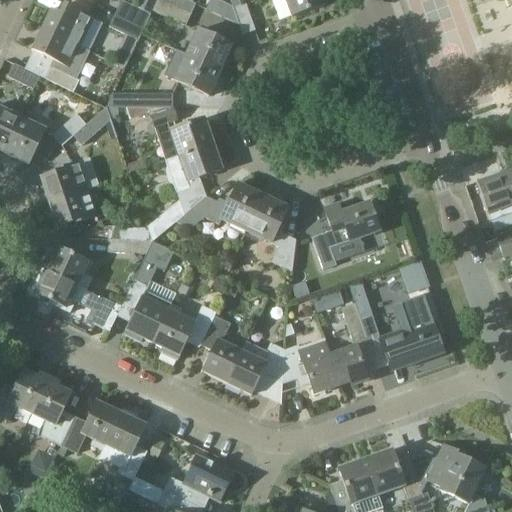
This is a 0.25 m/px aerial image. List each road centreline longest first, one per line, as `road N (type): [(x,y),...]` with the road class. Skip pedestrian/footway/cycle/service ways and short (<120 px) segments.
road 1 (residential): [(427,141),(304,184),(246,158),(230,116),(258,57),(381,15)]
road 2 (residential): [(278,445),(12,323)]
road 3 (residential): [(507,371),(427,141)]
road 4 (residential): [(507,371),(278,445)]
road 5 (residential): [(427,141),(381,15)]
road 6 (residential): [(0,297),(25,236),(10,192),(0,188)]
